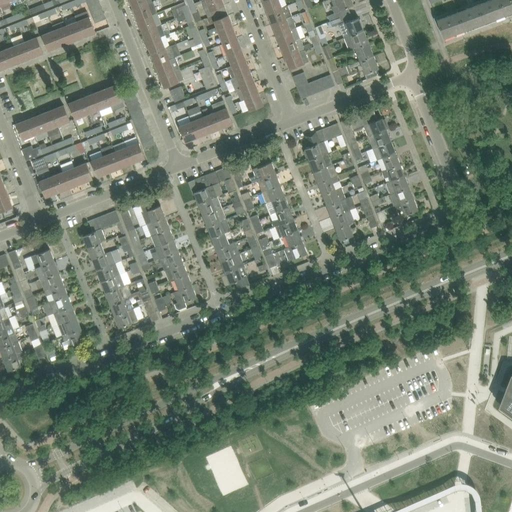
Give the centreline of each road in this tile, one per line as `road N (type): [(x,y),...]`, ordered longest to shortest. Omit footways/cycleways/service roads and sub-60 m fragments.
road 1 (residential): [(0,400),(446,222),(459,196),(410,77)]
road 2 (secondary): [(250,367),(511,257)]
road 3 (secondary): [(35,487),(250,367)]
road 4 (secondary): [(250,367),(26,468)]
road 5 (residential): [(176,166),(112,0)]
road 6 (residential): [(38,220),(176,166)]
road 7 (residential): [(285,122),(410,77)]
road 8 (residential): [(285,122),(240,0)]
